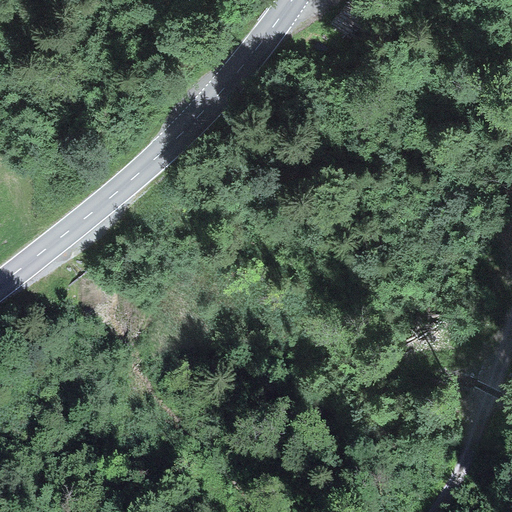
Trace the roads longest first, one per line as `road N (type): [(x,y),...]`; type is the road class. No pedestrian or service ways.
road 1 (tertiary): [(0,284),(179,136),(292,0)]
road 2 (track): [(511,332),(468,453),(434,511)]
